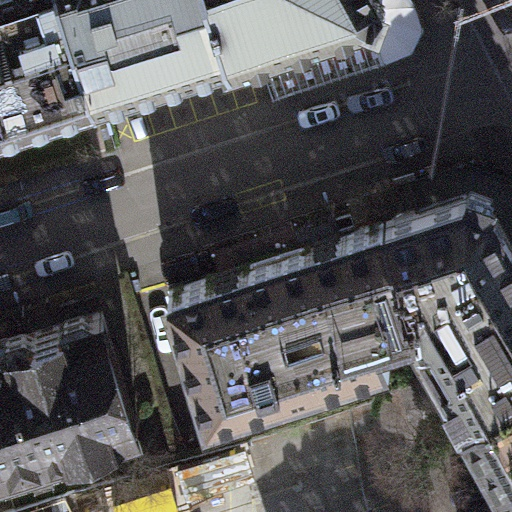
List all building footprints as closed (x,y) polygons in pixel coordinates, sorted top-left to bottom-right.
[(0,0),(0,121),(90,92),(59,0),(0,0)] [(59,0),(90,92),(222,50),(206,0),(59,0)] [(206,0),(222,50),(224,58),(363,13),(370,17),(377,0),(206,0)] [(466,192),(385,219),(417,318),(411,320),(464,416),(511,389),(511,238),(490,198),(492,190),(469,182),(466,192)] [(168,287),(208,414),(391,357),(383,329),(411,320),(417,318),(385,219),(168,287)] [(138,418),(102,308),(92,311),(82,307),(65,312),(62,321),(33,330),(23,324),(6,330),(3,340),(0,340),(0,456),(2,462),(138,418)] [(511,389),(464,416),(511,504),(511,389)] [(398,511),(377,451),(252,495),(258,511),(398,511)] [(166,511),(151,462),(106,476),(116,511),(166,511)]
